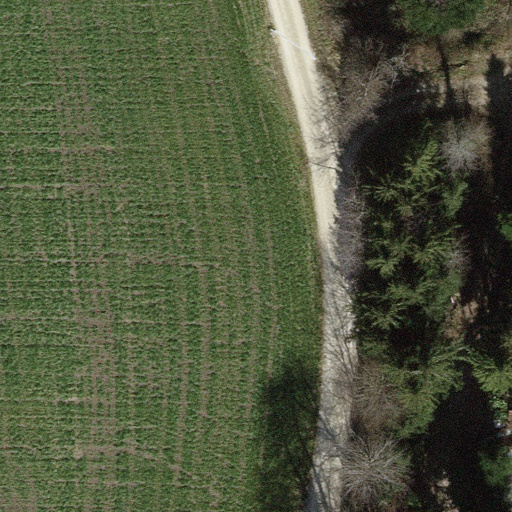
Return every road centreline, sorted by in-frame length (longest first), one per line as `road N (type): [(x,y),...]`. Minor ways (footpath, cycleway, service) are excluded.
road 1 (track): [(279,0),(332,216),(343,312),(325,511)]
road 2 (track): [(339,279),(511,271)]
